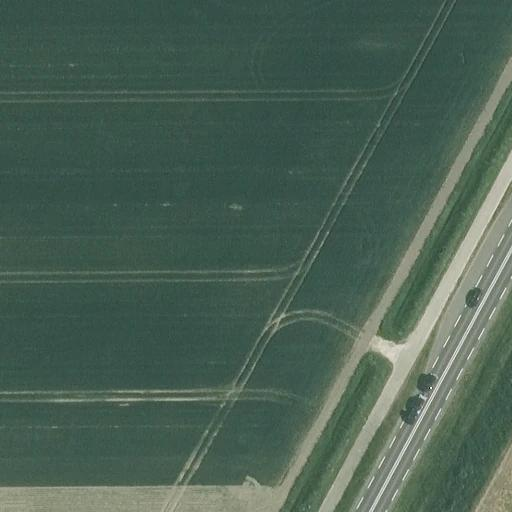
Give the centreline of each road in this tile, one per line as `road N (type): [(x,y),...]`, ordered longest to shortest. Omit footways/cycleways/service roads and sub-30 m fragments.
road 1 (unclassified): [(511,162),(324,511)]
road 2 (primary): [(372,511),(511,252)]
